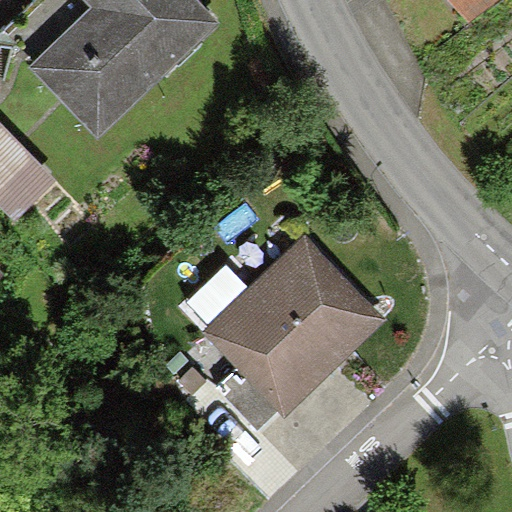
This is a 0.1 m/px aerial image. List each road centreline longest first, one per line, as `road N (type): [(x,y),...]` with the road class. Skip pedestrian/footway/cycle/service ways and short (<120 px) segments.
road 1 (tertiary): [(303,0),(352,94),(428,191),(511,267)]
road 2 (residential): [(493,343),(314,511)]
